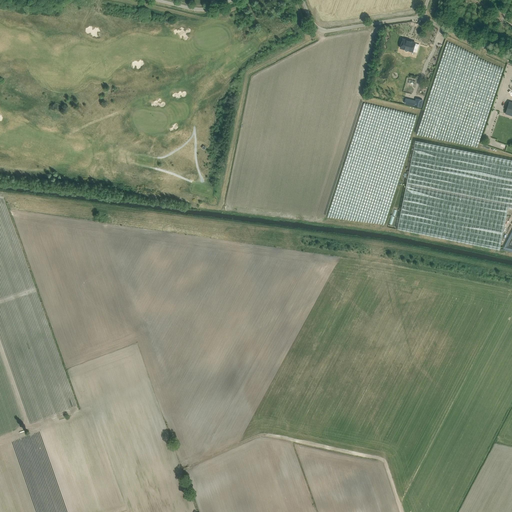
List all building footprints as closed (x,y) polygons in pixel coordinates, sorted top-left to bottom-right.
[(467,22),(470,14),(467,13),(466,16),(462,14),(460,20),(467,22)] [(478,28),(484,30),(487,22),(481,19),(478,28)] [(403,39),(400,48),(404,49),(404,50),(405,51),(406,52),(407,52),(408,51),(409,51),(413,52),(413,51),(415,43),(411,41),(407,40),(403,39)] [(424,48),(422,55),(416,53),(414,63),(425,66),(428,54),(432,55),(433,51),(424,48)] [(416,98),(414,106),(421,108),(423,100),(416,98)] [(511,160),(416,141),(398,229),(499,250),(508,208),(511,209),(511,160)]
